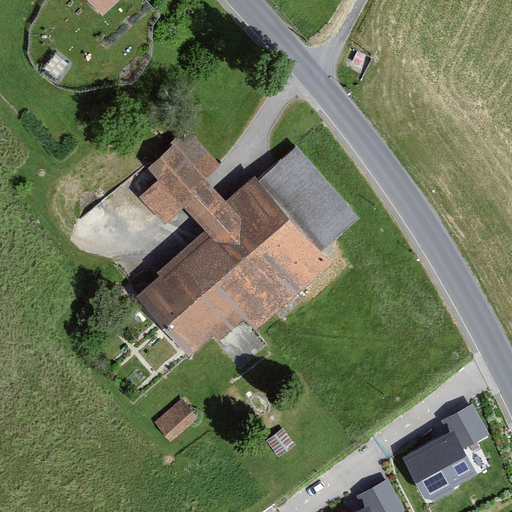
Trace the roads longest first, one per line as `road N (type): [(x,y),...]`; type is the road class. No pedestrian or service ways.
road 1 (tertiary): [(511,394),(397,187),(242,0)]
road 2 (unknown): [(312,511),(441,412),(482,364)]
